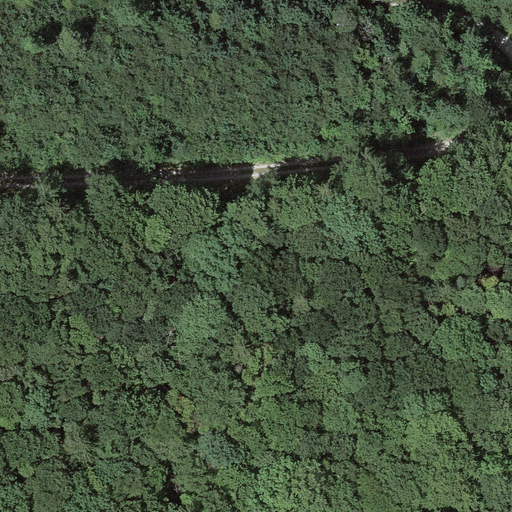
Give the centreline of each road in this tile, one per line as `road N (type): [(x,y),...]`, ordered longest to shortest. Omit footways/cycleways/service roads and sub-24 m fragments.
road 1 (track): [(511,131),(413,155),(270,170),(0,181)]
road 2 (track): [(396,0),(469,15),(511,41)]
